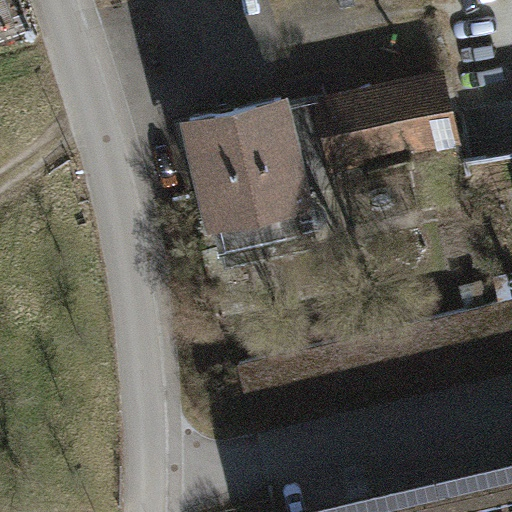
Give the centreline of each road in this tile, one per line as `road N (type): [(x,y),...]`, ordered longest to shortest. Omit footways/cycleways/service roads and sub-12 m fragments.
road 1 (residential): [(61,0),(142,331),(147,511)]
road 2 (unknown): [(146,457),(295,448),(511,412)]
road 3 (track): [(97,127),(0,208)]
